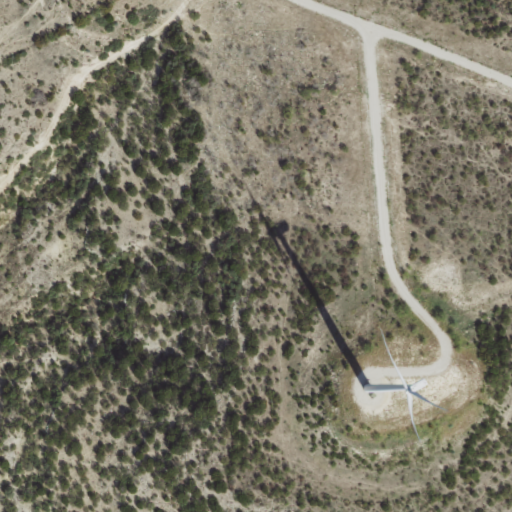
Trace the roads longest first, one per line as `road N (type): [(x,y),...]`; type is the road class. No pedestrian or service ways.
road 1 (residential): [(206,0),(117,136),(0,274)]
road 2 (residential): [(0,220),(67,131),(134,71),(166,61)]
